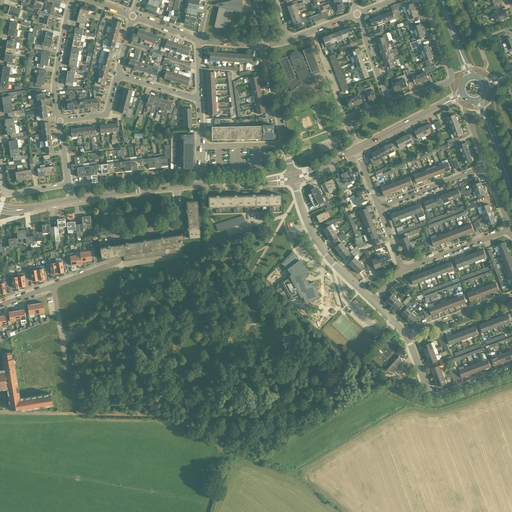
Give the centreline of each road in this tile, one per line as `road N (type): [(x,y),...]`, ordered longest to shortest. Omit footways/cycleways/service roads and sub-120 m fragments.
road 1 (residential): [(0,305),(117,261),(114,236)]
road 2 (residential): [(372,301),(314,238),(293,178)]
road 3 (residential): [(424,0),(449,79),(388,102)]
road 4 (residential): [(59,122),(55,77),(71,0)]
road 5 (tertiary): [(356,148),(464,93)]
